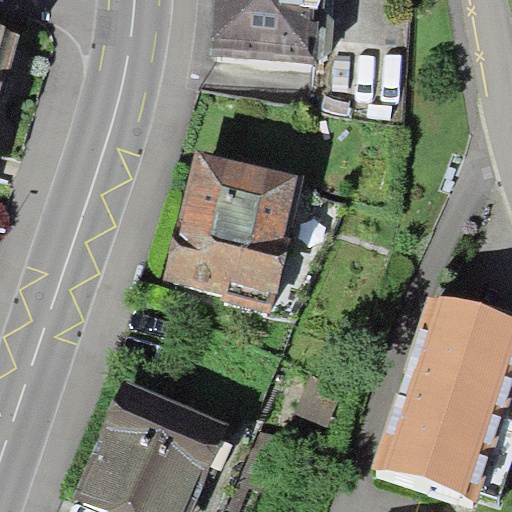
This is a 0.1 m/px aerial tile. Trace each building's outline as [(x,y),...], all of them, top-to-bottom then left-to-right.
[(323,0),(219,0),(216,68),(319,74),(323,0)] [(8,25),(0,22),(0,100),(20,35),(6,31),(8,25)] [(299,193),(202,169),(170,295),(267,319),(299,193)] [(511,389),(511,339),(434,313),(379,477),(472,508),(511,389)] [(192,511),(227,430),(119,386),(71,501),(97,511),(192,511)]
